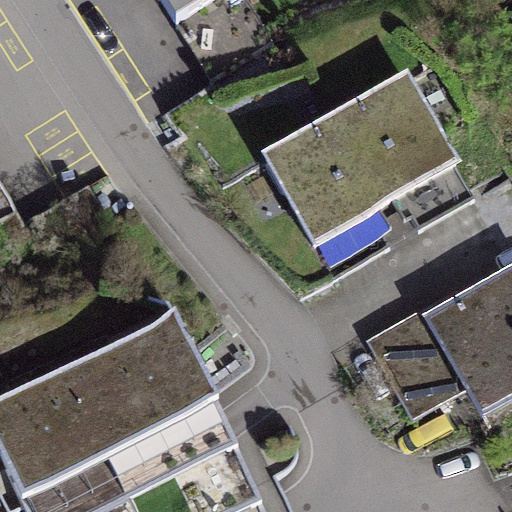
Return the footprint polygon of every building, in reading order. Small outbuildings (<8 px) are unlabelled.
[(164,0),(218,88),(281,49),(251,0),(164,0)] [(421,73),(346,114),(399,210),(475,168),(421,73)] [(346,114),(271,156),(324,251),(399,210),(346,114)] [(511,408),(511,277),(437,319),(493,419),(511,408)] [(0,420),(0,429),(38,511),(275,511),(191,331),(0,420)] [(463,420),(421,331),(378,351),(419,440),(463,420)]
